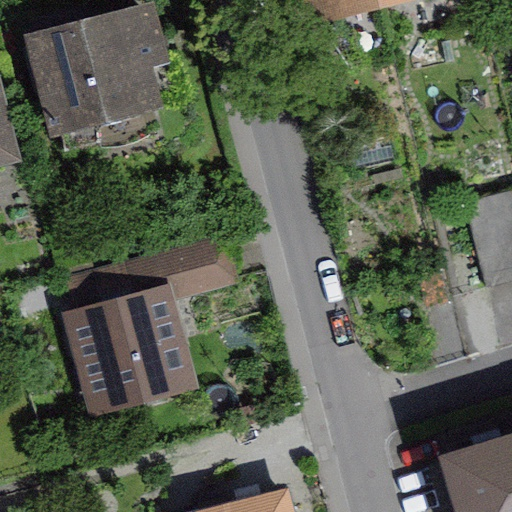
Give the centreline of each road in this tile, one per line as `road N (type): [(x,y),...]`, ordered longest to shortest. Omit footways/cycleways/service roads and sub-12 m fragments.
road 1 (residential): [(243,0),(352,420)]
road 2 (residential): [(511,374),(352,420)]
